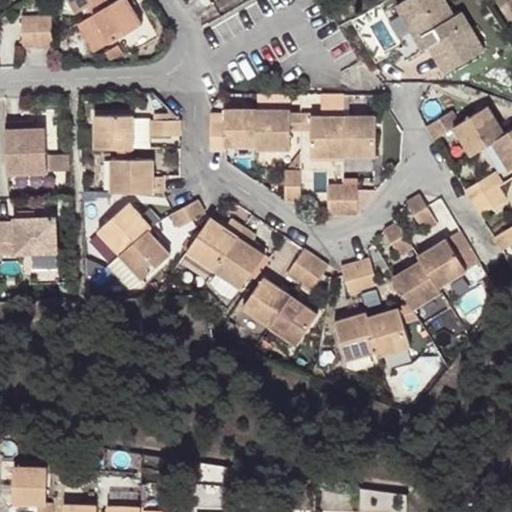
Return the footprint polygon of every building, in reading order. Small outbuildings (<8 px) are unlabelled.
[(69,0),(77,12),(97,0),(69,0)] [(142,22),(128,0),(115,0),(104,7),(93,13),(110,42),(142,22)] [(430,0),(405,0),(395,6),(415,38),(420,35),(428,9),(430,0)] [(453,16),(442,0),(430,0),(428,9),(420,35),(445,72),(483,48),(460,11),(453,16)] [(415,38),(395,6),(378,16),(398,49),(415,38)] [(36,17),(37,46),(52,46),(52,37),(51,16),(36,17)] [(23,47),(37,46),(36,17),(21,17),(23,47)] [(291,93),(258,93),(257,108),(290,109),(291,93)] [(453,110),(427,125),(435,139),(454,128),(471,155),(493,142),(506,134),(489,105),(460,122),(453,110)] [(224,120),(211,119),(211,150),(226,150),(226,145),(257,145),(257,108),(224,108),(224,120)] [(290,109),(257,108),(257,145),(257,149),(290,150),(290,135),(290,114),(290,109)] [(96,115),(96,147),(133,148),(133,114),(96,115)] [(151,115),(133,114),(133,148),(151,148),(151,135),(151,120),(151,115)] [(302,114),(290,114),(290,135),(301,135),(302,114)] [(312,114),(302,114),(301,135),(312,135),(312,114)] [(344,114),(312,114),(312,135),(311,155),(344,156),(344,114)] [(377,115),(344,114),(344,156),(377,156),(377,115)] [(181,135),(181,119),(166,119),(151,120),(151,135),(181,135)] [(5,121),(7,173),(48,171),(46,127),(34,127),(23,128),(23,120),(5,121)] [(23,128),(34,127),(34,120),(23,120),(23,128)] [(511,167),(511,130),(506,134),(493,142),(509,170),(511,167)] [(113,158),(113,191),(163,191),(163,175),(154,176),(154,158),(113,158)] [(285,170),(285,200),(301,200),(301,170),(285,170)] [(473,201),(499,186),(491,173),(466,188),(473,201)] [(343,213),(343,184),(329,183),(329,213),(343,213)] [(343,213),(358,214),(358,184),(343,184),(343,213)] [(507,200),(499,186),(473,201),(482,215),(507,200)] [(436,219),(420,193),(407,201),(423,227),(436,219)] [(178,227),(205,213),(198,199),(177,211),(171,214),(178,227)] [(99,229),(121,254),(149,229),(160,219),(150,207),(141,215),(130,202),(99,229)] [(13,221),(0,221),(0,252),(58,250),(57,215),(13,217),(13,221)] [(211,216),(188,250),(215,269),(244,225),(232,217),(226,227),(211,216)] [(413,246),(397,220),(385,229),(400,255),(413,246)] [(511,224),(494,236),(502,250),(511,243),(511,224)] [(244,225),(215,269),(242,288),(266,254),(250,244),(257,234),(244,225)] [(149,229),(121,254),(141,278),(171,254),(149,229)] [(421,259),(437,286),(480,261),(461,229),(418,254),(421,259)] [(316,257),(305,249),(287,274),(300,282),(316,257)] [(313,291),(329,266),(316,257),(300,282),(313,291)] [(377,287),(370,258),(356,262),(363,291),(377,287)] [(413,308),(440,291),(437,286),(421,259),(393,276),(413,308)] [(356,262),(341,266),(350,295),(361,292),(363,291),(356,262)] [(243,307),(271,326),(291,295),(265,277),(243,307)] [(491,280),(485,283),(496,301),(502,297),(491,280)] [(291,295),(271,326),(297,344),(318,313),(291,295)] [(377,351),(379,356),(411,347),(399,307),(368,316),(377,351)] [(377,351),(368,316),(366,312),(334,321),(346,360),(377,351)] [(39,511),(54,511),(55,503),(48,502),(49,467),(15,466),(14,502),(39,503),(39,511)] [(65,511),(98,511),(98,504),(66,503),(65,511)]
